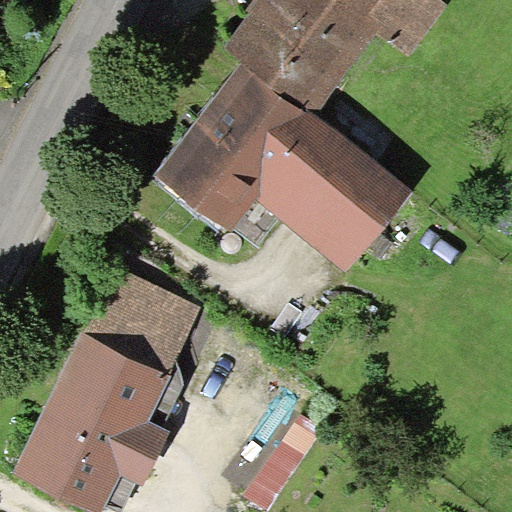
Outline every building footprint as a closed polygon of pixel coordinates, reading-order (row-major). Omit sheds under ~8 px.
[(294,131),(314,104),(327,87),(343,65),(359,43),(301,0),(270,0),(247,32),(216,73),(294,131)] [(424,5),(427,0),(301,0),(359,43),(343,65),(376,90),(418,35),(407,27),(424,5)] [(435,13),(424,5),(407,27),(418,35),(435,13)] [(340,97),(327,87),(314,104),(327,114),(340,97)] [(278,216),(320,161),(225,88),(202,118),(265,165),(245,191),(278,216)] [(236,203),(245,191),(265,165),(202,118),(142,196),(205,244),(236,203)] [(345,267),(387,212),(320,161),(278,216),(345,267)] [(94,301),(67,356),(107,376),(43,505),(57,511),(85,511),(124,435),(171,339),(94,301)] [(3,485),(43,505),(107,376),(67,356),(3,485)]
